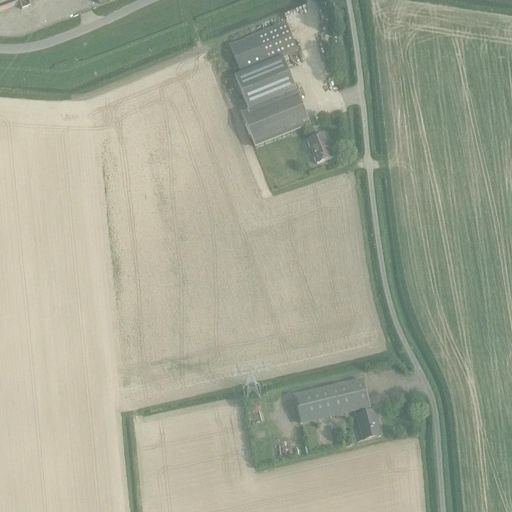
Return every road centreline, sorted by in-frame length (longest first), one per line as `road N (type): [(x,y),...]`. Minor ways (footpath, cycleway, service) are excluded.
road 1 (unclassified): [(346,0),(384,285),(432,404),(442,511)]
road 2 (unclassified): [(156,0),(43,45),(0,48)]
